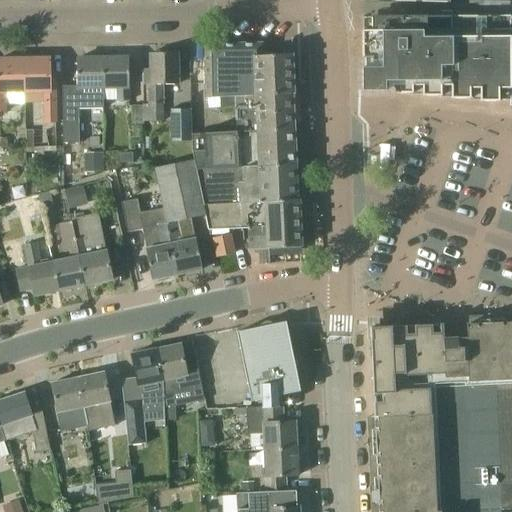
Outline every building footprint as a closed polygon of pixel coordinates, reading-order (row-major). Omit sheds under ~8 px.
[(499,102),(499,101),(510,100),(510,89),(511,89),(510,58),(510,16),(372,17),(372,31),(362,31),(362,59),(364,59),(364,68),(362,68),(362,91),(386,91),(386,89),(393,89),(393,94),(411,94),(411,95),(422,95),(422,97),(458,98),(458,99),(468,99),(468,101),(480,101),(480,102),(499,102)] [(292,55),(262,56),(262,44),(205,45),(205,98),(208,98),(292,94),(293,94),(292,55)] [(178,85),(178,73),(177,53),(150,54),(150,69),(142,70),(143,85),(147,85),(148,106),(143,106),(144,122),(163,122),(164,85),(178,85)] [(77,108),(103,108),(103,90),(102,58),(76,59),(77,86),(62,86),(63,115),(78,115),(77,108)] [(129,101),(129,78),(129,58),(102,58),(103,90),(117,90),(117,101),(129,101)] [(54,123),(54,98),(54,78),(51,78),(50,59),(23,60),(24,94),(42,93),(43,124),(54,123)] [(6,94),(24,94),(23,60),(0,60),(0,112),(6,112),(6,94)] [(235,107),(236,132),(294,129),(292,94),(208,98),(209,108),(235,107)] [(144,130),(144,122),(143,106),(132,107),(132,130),(144,130)] [(170,109),(171,141),(190,141),(190,109),(170,109)] [(192,150),(193,161),(194,170),(295,165),(294,129),(236,132),(191,134),(192,150)] [(104,172),(103,153),(84,154),(84,173),(104,172)] [(119,164),(133,163),(132,154),(119,154),(119,164)] [(204,216),(202,206),(193,161),(155,168),(163,209),(162,209),(165,223),(177,275),(202,270),(195,238),(192,238),(189,219),(204,216)] [(297,201),(295,165),(194,170),(202,206),(297,201)] [(87,205),(82,186),(63,191),(68,210),(87,205)] [(49,192),(38,196),(42,209),(53,206),(49,192)] [(165,223),(162,209),(139,214),(137,200),(121,203),(127,232),(141,229),(152,280),(156,279),(157,282),(165,280),(165,277),(177,275),(165,223)] [(248,250),(301,247),(299,201),(297,201),(202,206),(204,216),(205,216),(209,236),(230,234),(229,229),(247,229),(248,250)] [(112,280),(108,261),(98,213),(71,219),(72,222),(71,222),(85,286),(112,280)] [(57,292),(85,286),(71,222),(58,225),(65,258),(51,261),(57,292)] [(217,257),(233,254),(229,235),(213,239),(217,257)] [(57,292),(51,261),(42,263),(38,242),(22,245),(27,266),(14,269),(19,295),(33,292),(34,297),(57,292)] [(303,270),(302,249),(272,251),(273,271),(303,270)] [(286,322),(273,325),(271,323),(269,322),(267,322),(265,322),(263,323),(261,324),(260,326),(259,328),(237,332),(250,401),(262,401),(262,407),(246,408),(246,409),(279,408),(278,396),(300,391),(286,322)] [(511,322),(466,325),(466,329),(442,330),(444,363),(446,414),(374,417),(378,511),(500,511),(500,510),(503,510),(511,509),(511,322)] [(444,363),(442,330),(442,325),(370,328),(374,417),(446,414),(444,363)] [(185,367),(184,364),(180,344),(155,350),(162,381),(164,408),(175,407),(175,395),(202,389),(197,365),(185,367)] [(153,408),(164,408),(162,381),(155,350),(131,355),(138,387),(157,383),(158,389),(152,390),(153,408)] [(112,414),(108,392),(104,373),(78,378),(87,420),(112,414)] [(86,420),(87,420),(78,378),(51,384),(61,432),(87,427),(86,420)] [(45,428),(37,430),(24,393),(0,400),(0,423),(6,440),(33,431),(37,453),(49,451),(45,428)] [(141,404),(123,406),(125,420),(127,444),(128,449),(145,447),(141,404)] [(175,420),(175,407),(164,408),(164,420),(175,420)] [(296,448),(295,422),(283,422),(282,408),(279,408),(246,409),(247,435),(262,434),(263,450),(296,448)] [(199,422),(199,433),(206,432),(213,425),(212,421),(199,422)] [(4,441),(6,440),(0,423),(0,457),(8,455),(4,441)] [(297,476),(296,448),(263,450),(263,453),(261,453),(261,465),(263,465),(265,492),(286,490),(285,477),(297,476)] [(117,499),(117,501),(132,498),(130,470),(114,472),(115,484),(117,499)] [(243,492),(254,491),(254,482),(242,483),(243,492)] [(237,511),(299,511),(299,507),(296,507),(296,491),(286,492),(286,490),(265,492),(256,493),(236,493),(237,511)] [(2,505),(4,511),(22,511),(19,500),(2,505)]
